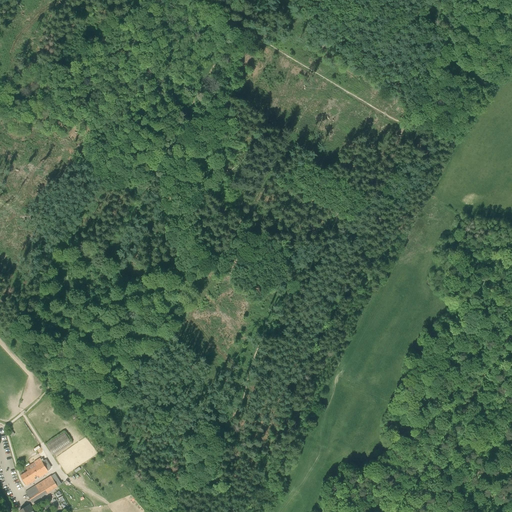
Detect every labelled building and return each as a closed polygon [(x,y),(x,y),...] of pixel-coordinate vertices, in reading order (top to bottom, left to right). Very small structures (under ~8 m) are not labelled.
[(73,443),(66,432),(48,444),(55,455),(73,443)] [(21,476),(27,487),(50,472),(49,470),(43,461),(41,458),(26,468),(28,471),(21,476)] [(47,460),(43,461),(49,470),(52,468),(47,460)] [(55,474),(51,476),(57,486),(61,484),(55,474)] [(51,476),(26,491),(32,502),(58,487),(57,486),(51,476)]
